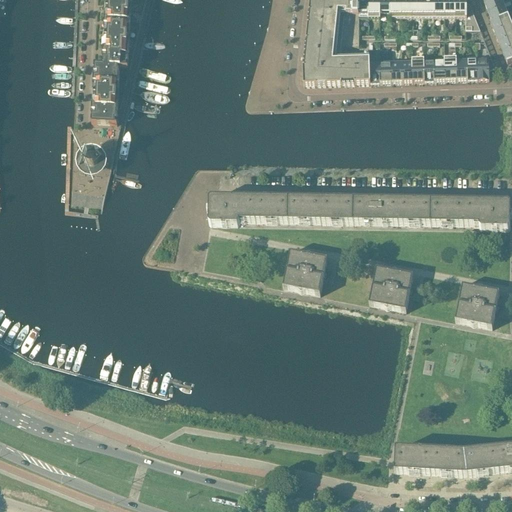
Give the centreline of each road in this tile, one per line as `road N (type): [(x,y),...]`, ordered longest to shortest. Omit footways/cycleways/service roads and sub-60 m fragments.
road 1 (secondary): [(330,511),(194,479),(0,412)]
road 2 (residential): [(511,91),(300,99),(291,85),(301,0)]
road 3 (residential): [(217,191),(511,194)]
road 4 (secondary): [(0,451),(149,511)]
road 5 (unclassified): [(511,505),(375,501),(359,511)]
road 6 (residential): [(91,0),(84,123)]
